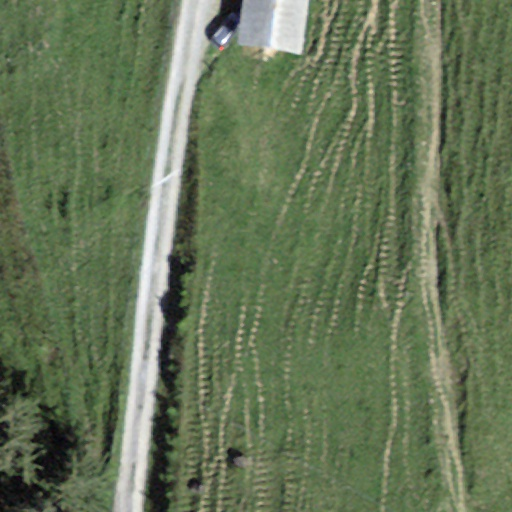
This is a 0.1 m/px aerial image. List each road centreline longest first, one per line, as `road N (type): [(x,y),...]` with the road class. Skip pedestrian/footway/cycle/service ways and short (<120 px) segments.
road 1 (track): [(200,0),(168,186),(131,511)]
road 2 (track): [(461,511),(424,224),(435,0)]
